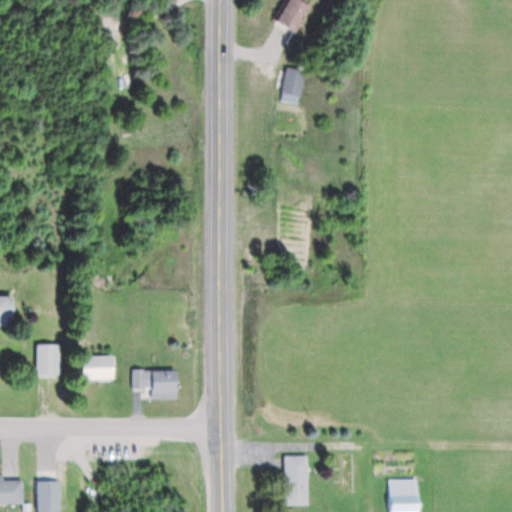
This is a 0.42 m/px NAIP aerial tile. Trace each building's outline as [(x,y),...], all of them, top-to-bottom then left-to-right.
[(289,0),(277,21),(297,34),(314,6),(303,0),(289,0)] [(298,105),(307,73),(289,67),(279,99),(298,105)] [(14,296),(0,295),(0,325),(14,326),(14,296)] [(35,378),(60,378),(60,345),(35,345),(35,378)] [(115,381),(115,356),(84,356),(84,381),(115,381)] [(179,371),(133,370),(133,387),(138,387),(138,398),(179,399),(179,371)] [(307,456),(282,456),(282,505),(307,505),(307,456)] [(0,503),(22,504),(22,480),(0,479),(0,503)] [(418,511),(419,480),(387,480),(387,511),(418,511)] [(60,482),(35,482),(35,511),(60,511),(60,482)]
